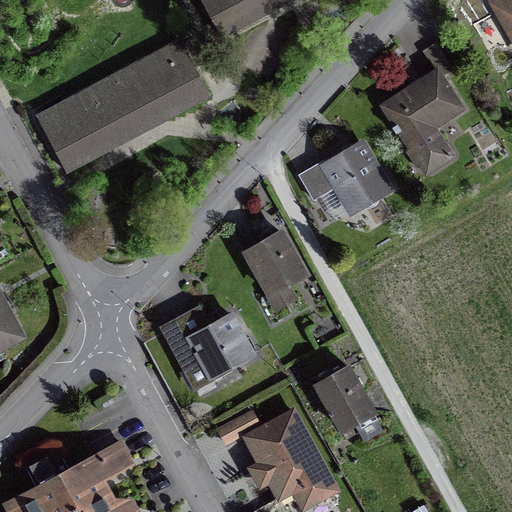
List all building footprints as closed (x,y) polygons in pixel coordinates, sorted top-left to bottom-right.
[(200,0),(221,39),(267,14),(259,0),(200,0)] [(511,0),(487,0),(491,7),(493,6),(509,33),(511,30),(511,0)] [(178,41),(36,117),(66,173),(107,151),(96,129),(127,113),(155,98),(167,120),(209,98),(178,41)] [(423,169),(430,170),(452,156),(439,136),(431,135),(428,130),(461,109),(436,71),(381,107),(394,127),(391,129),(395,134),(398,132),(406,145),(415,147),(425,160),(423,169)] [(322,162),(298,176),(312,201),(336,187),(350,212),(387,190),(360,145),(324,166),(322,162)] [(269,295),(303,276),(279,233),(245,253),(269,295)] [(0,349),(22,338),(0,297),(0,360),(2,359),(0,355),(0,349)] [(183,370),(200,361),(209,377),(250,354),(230,316),(185,341),(174,322),(161,329),(183,370)] [(372,414),(373,413),(347,368),(315,386),(341,431),(372,414)] [(323,475),(324,474),(291,413),(245,437),(278,499),(301,487),(302,489),(304,488),(303,486),(323,475)] [(29,500),(8,511),(123,511),(121,508),(118,502),(110,506),(99,487),(96,480),(129,462),(119,444),(55,478),(44,459),(30,467),(40,486),(26,494),(29,500)]
